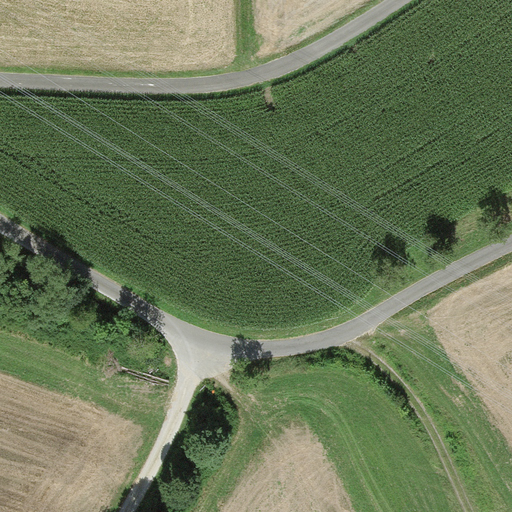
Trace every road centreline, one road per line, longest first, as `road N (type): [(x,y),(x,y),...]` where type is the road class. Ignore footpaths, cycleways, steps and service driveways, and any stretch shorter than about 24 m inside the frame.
road 1 (unclassified): [(511,241),(330,339),(260,351),(199,349),(0,223)]
road 2 (track): [(0,81),(132,90),(224,83),(291,61),(394,0)]
road 3 (track): [(461,511),(419,417),(373,362),(330,339)]
road 4 (track): [(199,349),(122,511)]
